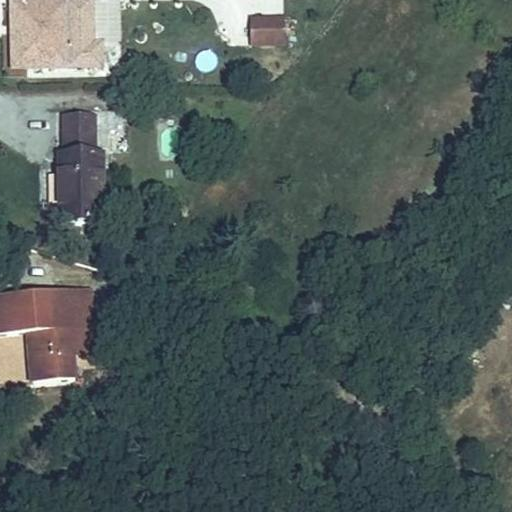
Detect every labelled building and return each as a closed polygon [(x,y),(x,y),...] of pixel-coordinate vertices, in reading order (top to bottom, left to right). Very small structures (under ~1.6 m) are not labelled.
[(66,65),(92,65),(103,65),(103,44),(92,44),(90,0),(10,0),(12,67),(66,65)] [(284,18),(251,17),(250,46),(284,47),(284,18)] [(64,113),(64,150),(98,150),(98,113),(64,113)] [(64,150),(56,150),(57,217),(107,216),(107,150),(98,150),(64,150)] [(0,387),(78,383),(76,354),(95,353),(93,331),(90,291),(0,296),(0,387)]
